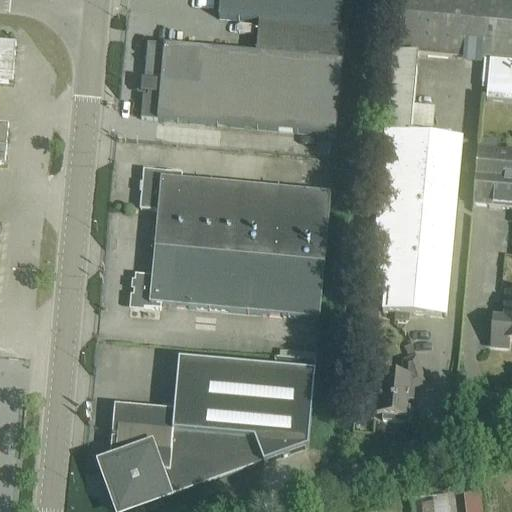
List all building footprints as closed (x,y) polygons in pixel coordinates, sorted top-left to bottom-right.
[(220,0),(218,20),(260,24),(257,54),(341,60),(344,31),(339,31),(342,0),(220,0)] [(417,56),(489,62),(511,64),(511,0),(405,0),(400,54),(417,56)] [(0,165),(5,166),(8,126),(0,124),(0,83),(12,85),(16,44),(0,42),(0,165)] [(341,60),(257,54),(148,45),(145,78),(149,78),(149,81),(142,81),(141,94),(148,94),(148,97),(143,97),(141,120),(334,136),(341,60)] [(417,56),(400,54),(390,53),(378,195),(392,196),(382,313),(395,314),(394,323),(406,324),(409,320),(409,316),(446,319),(461,142),(410,137),(417,56)] [(511,64),(489,62),(486,102),(511,104),(511,64)] [(511,152),(478,150),(473,207),(511,210),(511,152)] [(319,322),(331,195),(181,182),(182,175),(144,172),(140,210),(158,212),(152,278),(135,276),(132,309),(161,311),(161,307),(319,322)] [(511,293),(506,293),(504,320),(493,319),(491,347),(508,349),(508,342),(511,341),(511,293)] [(409,408),(406,407),(408,391),(425,385),(416,359),(403,363),(402,376),(377,374),(373,415),(383,416),(382,421),(408,424),(409,408)] [(315,363),(297,362),(278,360),(277,372),(179,363),(175,413),(115,408),(113,429),(117,429),(115,448),(111,447),(109,467),(104,469),(119,511),(128,511),(263,464),(264,465),(308,449),(315,363)] [(480,511),(480,494),(462,494),(462,511),(480,511)] [(421,511),(448,511),(448,496),(421,497),(421,511)]
